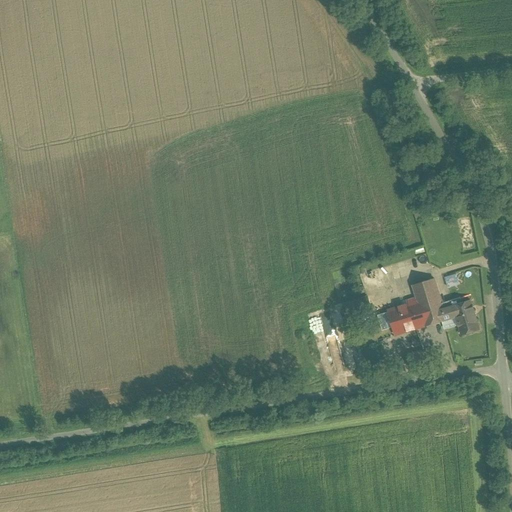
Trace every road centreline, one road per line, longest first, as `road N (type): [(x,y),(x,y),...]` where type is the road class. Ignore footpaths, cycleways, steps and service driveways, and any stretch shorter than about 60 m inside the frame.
road 1 (unclassified): [(504,377),(483,371),(0,445)]
road 2 (unclassified): [(413,84),(485,228),(504,377)]
